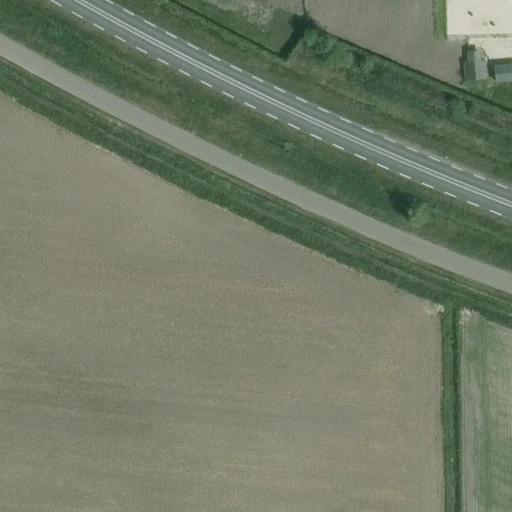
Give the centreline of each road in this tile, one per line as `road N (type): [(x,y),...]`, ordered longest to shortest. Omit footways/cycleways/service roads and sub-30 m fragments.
road 1 (unclassified): [(0,41),(299,197),(511,284)]
road 2 (secondary): [(77,0),(313,122),(511,206)]
